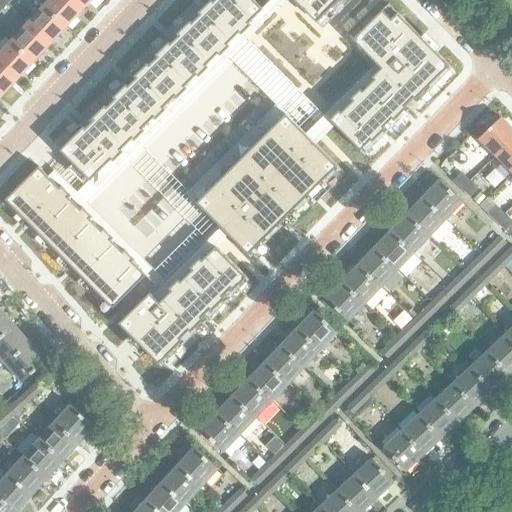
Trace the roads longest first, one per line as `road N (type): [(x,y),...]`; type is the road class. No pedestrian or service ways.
road 1 (residential): [(151,425),(496,65)]
road 2 (unknown): [(368,0),(62,325)]
road 3 (residential): [(151,425),(0,255)]
road 4 (residential): [(0,158),(148,0)]
